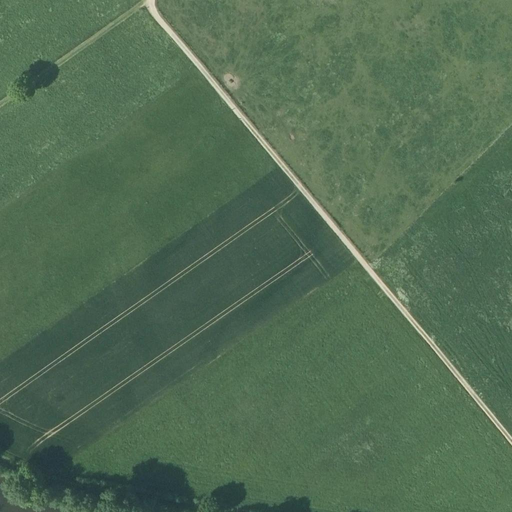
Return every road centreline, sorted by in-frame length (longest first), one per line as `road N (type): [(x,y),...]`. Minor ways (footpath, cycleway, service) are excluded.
road 1 (track): [(511,438),(152,0)]
road 2 (track): [(150,1),(0,109)]
